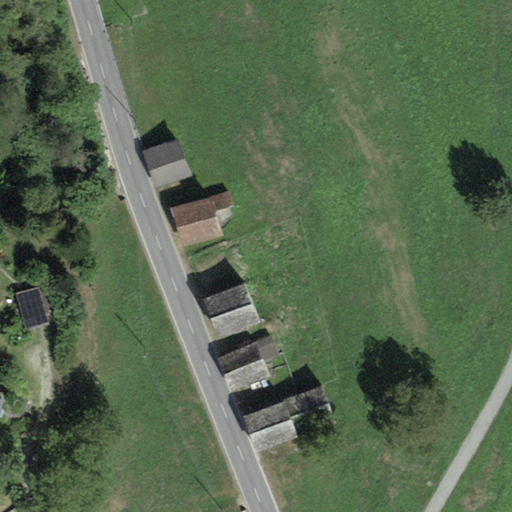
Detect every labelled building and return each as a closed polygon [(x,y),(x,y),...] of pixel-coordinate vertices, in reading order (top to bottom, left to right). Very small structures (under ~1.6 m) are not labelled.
[(177,135),(142,150),(158,187),(192,172),(177,135)] [(227,185),(168,207),(182,244),(221,230),(214,213),(235,205),(227,185)] [(243,280),(204,297),(220,335),(259,318),(243,280)] [(42,285),(14,293),(24,330),(51,322),(42,285)] [(269,335),(217,356),(232,390),(271,374),(265,360),(277,355),(269,335)] [(340,420),(327,384),(285,399),(298,435),(340,420)] [(283,399),(242,414),(255,449),(296,435),(283,399)]
